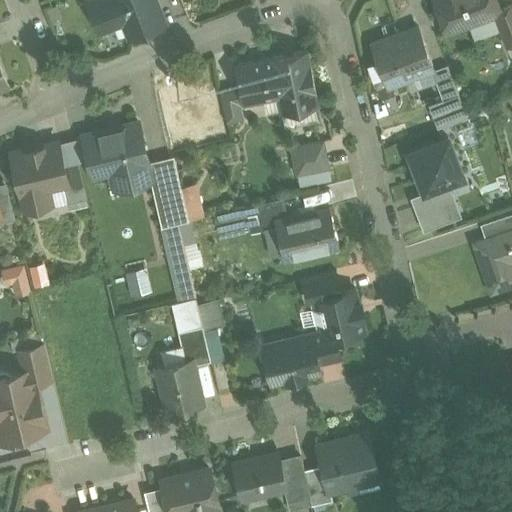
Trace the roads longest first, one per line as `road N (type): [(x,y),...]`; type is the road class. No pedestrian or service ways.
road 1 (residential): [(331,0),(416,376)]
road 2 (residential): [(416,376),(71,464)]
road 3 (residential): [(324,0),(60,101)]
road 4 (residential): [(416,376),(414,511)]
